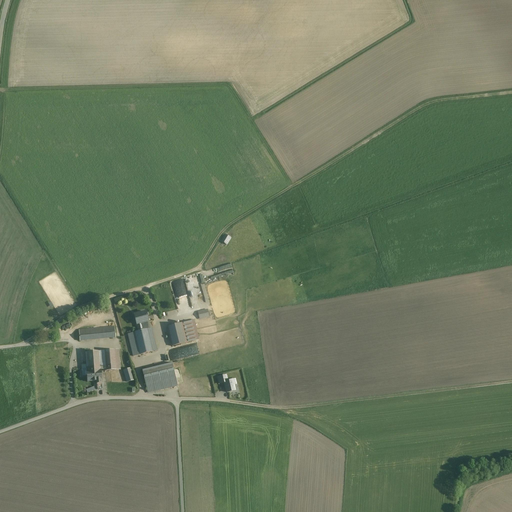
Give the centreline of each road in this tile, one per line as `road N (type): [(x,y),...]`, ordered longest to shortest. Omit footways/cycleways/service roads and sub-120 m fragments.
road 1 (unclassified): [(0,431),(95,398),(284,410),(511,382)]
road 2 (unclassified): [(0,347),(21,344),(85,304),(198,270)]
